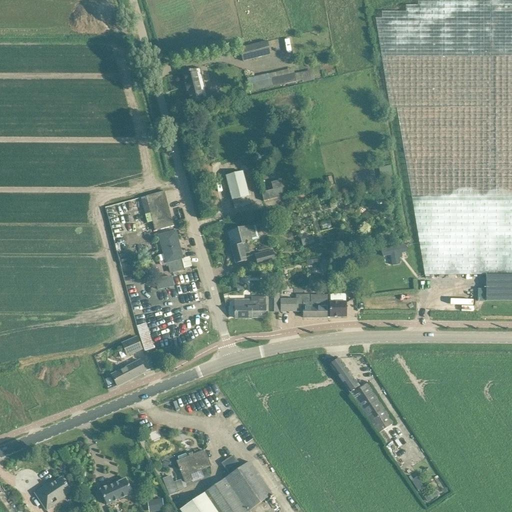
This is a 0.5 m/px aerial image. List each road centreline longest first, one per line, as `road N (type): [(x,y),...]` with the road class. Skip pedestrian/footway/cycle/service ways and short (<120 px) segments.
road 1 (unclassified): [(232,359),(129,0)]
road 2 (tertiary): [(232,359),(352,338),(511,338)]
road 3 (tertiary): [(0,448),(232,359)]
